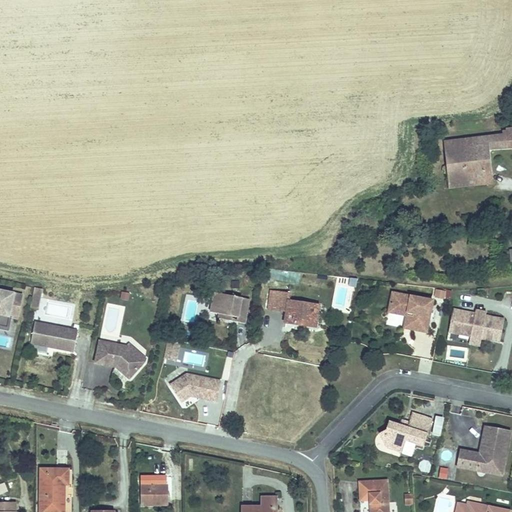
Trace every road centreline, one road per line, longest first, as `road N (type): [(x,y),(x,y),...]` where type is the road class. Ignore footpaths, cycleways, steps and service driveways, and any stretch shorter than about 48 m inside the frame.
road 1 (unclassified): [(310,456),(0,391)]
road 2 (residential): [(511,403),(403,380),(380,388),(310,456)]
